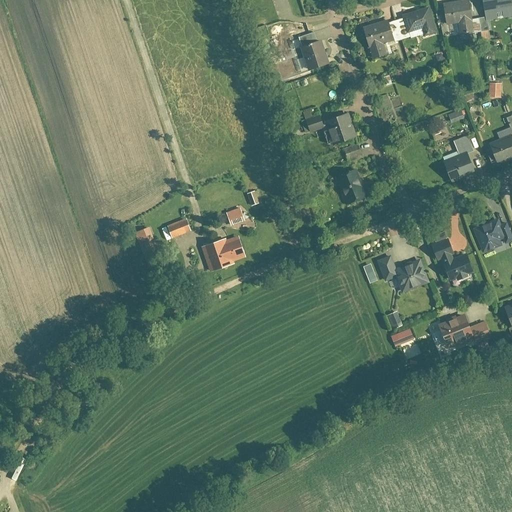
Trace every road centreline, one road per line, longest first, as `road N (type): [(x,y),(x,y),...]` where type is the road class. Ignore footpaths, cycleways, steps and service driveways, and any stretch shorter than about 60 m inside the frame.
road 1 (residential): [(4,484),(80,351),(410,216)]
road 2 (residential): [(380,0),(334,15),(410,216)]
